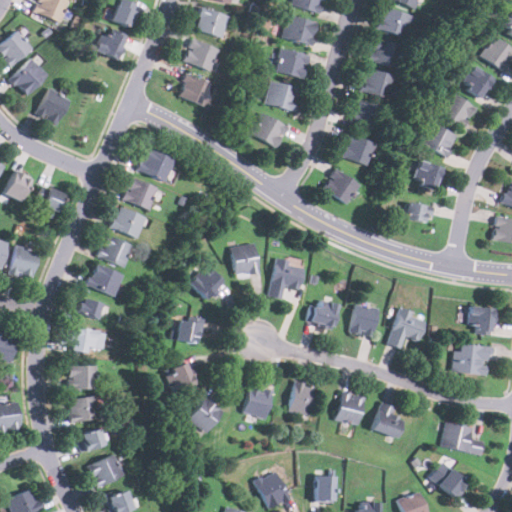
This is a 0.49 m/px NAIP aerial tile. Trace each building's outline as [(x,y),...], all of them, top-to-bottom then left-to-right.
[(64,0),(34,0),(30,14),(57,23),(64,0)] [(133,8),(135,2),(126,0),(117,0),(116,5),(133,8)] [(321,0),(290,0),(289,4),(317,13),(321,0)] [(414,0),(392,0),(412,8),(414,0)] [(129,27),(135,9),(115,2),(109,20),(129,27)] [(401,38),(409,16),(382,5),(374,27),(401,38)] [(193,30),(220,37),(226,15),(198,8),(193,30)] [(511,8),(498,27),(511,36),(511,8)] [(310,45),(316,22),(286,14),(280,38),(310,45)] [(92,51),(116,59),(124,37),(99,29),(92,51)] [(0,41),(0,57),(6,66),(29,50),(16,31),(0,41)] [(477,56),(502,72),(511,55),(511,49),(490,36),(477,56)] [(392,68),(398,44),(371,37),(365,61),(392,68)] [(216,50),(190,38),(180,60),(207,71),(216,50)] [(307,56),(280,48),(273,70),(300,78),(307,56)] [(24,95),(45,74),(28,58),(7,79),(24,95)] [(492,79),(472,66),(459,86),(478,99),(492,79)] [(392,75),(364,68),(358,92),(386,98),(392,75)] [(202,106),(211,85),(183,73),(174,94),(202,106)] [(291,111),(297,87),(268,80),(262,103),(291,111)] [(53,124),(68,100),(47,88),(33,113),(53,124)] [(437,113),(462,127),(473,107),(449,93),(437,113)] [(384,107),(355,100),(350,123),(378,129),(384,107)] [(285,126),(261,112),(249,133),(273,147),(285,126)] [(445,156),(454,133),(426,123),(418,145),(445,156)] [(371,142),(345,133),(338,156),(364,165),(371,142)] [(163,181),(171,159),(143,148),(134,170),(163,181)] [(440,167),(417,160),(410,182),(433,189),(440,167)] [(345,203),(356,182),(331,168),(319,189),(345,203)] [(1,193),(17,200),(28,177),(12,170),(1,193)] [(146,208),(153,186),(127,178),(120,200),(146,208)] [(499,204),(511,207),(511,183),(505,181),(499,204)] [(32,201),(54,212),(63,196),(41,184),(32,201)] [(425,222),(427,205),(406,202),(403,218),(425,222)] [(107,229),(134,238),(142,216),(115,207),(107,229)] [(489,239),(511,242),(511,218),(493,216),(489,239)] [(94,257),(121,268),(130,244),(103,234),(94,257)] [(255,272),(252,243),(229,246),(232,275),(255,272)] [(29,280),(36,251),(13,246),(6,274),(29,280)] [(280,298),(282,285),(297,288),(302,265),(273,259),(266,295),(280,298)] [(84,285),(111,296),(120,273),(92,262),(84,285)] [(204,299),(220,283),(202,266),(186,282),(204,299)] [(94,320),(99,304),(80,297),(74,312),(94,320)] [(336,304),(314,299),(308,322),(330,327),(336,304)] [(370,336),(376,308),(352,303),(346,331),(370,336)] [(399,349),(403,336),(416,341),(423,318),(411,315),(412,312),(397,307),(385,344),(399,349)] [(467,325),(472,325),(472,334),(491,334),(491,307),(467,307),(467,325)] [(195,344),(201,319),(178,314),(173,339),(195,344)] [(94,329),(69,327),(67,350),(92,352),(94,329)] [(0,361),(9,363),(13,334),(0,332),(0,361)] [(450,372),(486,375),(488,346),(451,344),(450,372)] [(169,369),(171,371),(162,377),(173,394),(193,380),(181,361),(169,369)] [(93,388),(93,365),(65,365),(65,388),(93,388)] [(314,387),(292,382),(286,410),(308,415),(314,387)] [(239,411),(262,419),(271,392),(248,384),(239,411)] [(362,397),(339,391),(332,420),(355,425),(362,397)] [(205,433),(221,409),(202,396),(186,419),(205,433)] [(94,420),(94,397),(67,397),(67,420),(94,420)] [(0,432),(18,430),(15,401),(0,402),(0,432)] [(394,407),(378,402),(369,429),(395,438),(401,419),(391,415),(394,407)] [(438,446),(478,454),(481,441),(468,438),(470,428),(443,422),(438,446)] [(72,437),(77,453),(102,445),(97,429),(72,437)] [(95,488),(121,475),(110,454),(85,466),(95,488)] [(427,476),(456,500),(469,483),(440,459),(427,476)] [(251,481),(266,509),(287,498),(272,470),(251,481)] [(313,501),(331,501),(331,475),(313,475),(313,501)] [(8,511),(32,511),(39,509),(29,488),(3,500),(8,511)] [(101,496),(106,511),(122,511),(131,509),(124,488),(101,496)] [(394,501),(399,511),(425,511),(415,491),(394,501)] [(377,511),(377,501),(355,501),(355,511),(377,511)]
